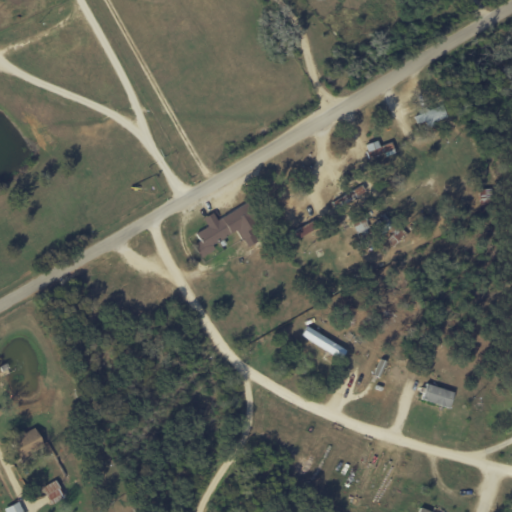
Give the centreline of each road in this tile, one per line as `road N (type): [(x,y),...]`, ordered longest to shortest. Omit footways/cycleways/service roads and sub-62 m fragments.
road 1 (tertiary): [(0,303),(511,7)]
road 2 (residential): [(426,448),(297,399),(234,357)]
